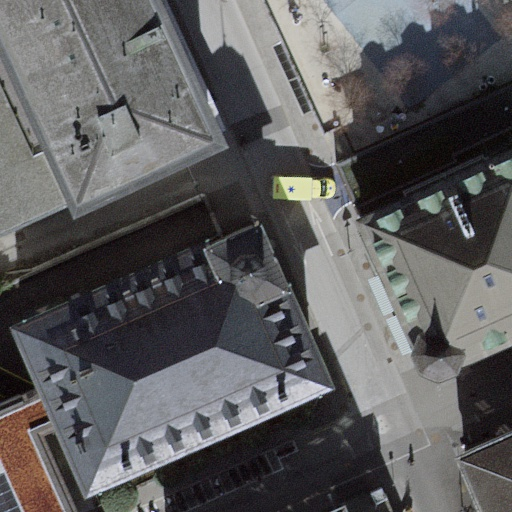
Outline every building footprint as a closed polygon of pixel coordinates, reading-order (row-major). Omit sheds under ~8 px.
[(220,144),(152,0),(0,0),(0,34),(75,206),(220,144)] [(511,83),(334,161),(344,184),(360,221),(511,155),(511,83)] [(511,155),(360,221),(427,373),(511,335),(511,155)] [(253,226),(20,332),(90,493),(326,386),(253,226)] [(85,511),(29,391),(0,404),(0,511),(85,511)] [(511,511),(511,433),(454,459),(476,511),(511,511)] [(370,511),(366,500),(336,511),(370,511)]
